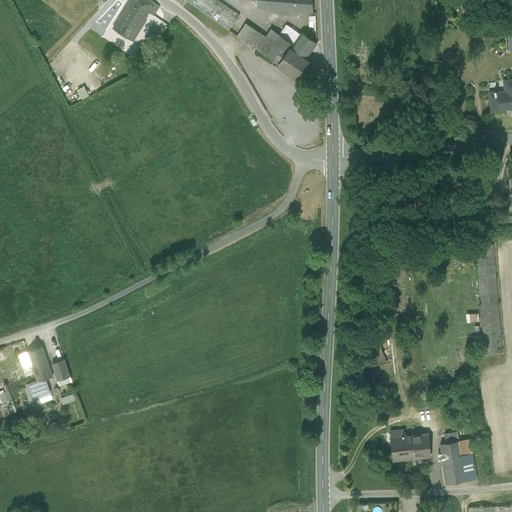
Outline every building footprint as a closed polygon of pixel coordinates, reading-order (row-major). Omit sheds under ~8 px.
[(148,0),(130,0),(112,28),(136,43),(132,40),(146,20),(144,19),(148,12),(153,16),(159,7),(148,0)] [(239,15),(218,0),(184,0),(229,30),(239,15)] [(311,0),(256,0),(256,7),(310,12),(311,0)] [(265,37),(245,23),(237,36),(256,50),(265,37)] [(292,45),(300,34),(284,24),(277,34),(292,45)] [(152,28),(144,42),(142,46),(149,50),(160,32),(152,28)] [(265,37),(256,50),(278,65),(289,50),(292,45),(277,34),(270,30),(265,37)] [(317,43),(301,32),(300,34),(292,45),(289,50),(304,61),(305,59),(317,43)] [(304,61),(289,50),(278,65),(305,83),(307,81),(309,83),(312,79),(309,77),(316,67),(305,59),(304,61)] [(446,54),(443,59),(446,65),(452,65),(455,60),(452,54),(446,54)] [(118,77),(124,72),(119,64),(112,69),(118,77)] [(511,108),(511,80),(507,81),(508,90),(510,90),(511,94),(494,96),(493,92),(488,93),(491,111),(511,108)] [(93,93),(89,85),(82,88),(87,97),(93,93)] [(483,188),(473,189),(474,200),(483,199),(483,188)] [(474,200),(473,189),(450,190),(452,226),(476,224),(475,209),(474,200)] [(483,199),(474,200),(475,209),(484,209),(483,199)] [(511,217),(503,217),(504,230),(511,229),(511,217)] [(493,244),(474,246),(483,348),(476,348),(477,355),(503,352),(493,244)] [(375,363),(386,362),(385,339),(373,340),(375,363)] [(42,346),(27,351),(34,371),(34,372),(37,380),(37,381),(46,378),(52,376),(49,366),(46,359),(42,346)] [(58,355),(46,359),(49,366),(52,376),(54,379),(66,375),(64,371),(56,373),(54,367),(62,364),(58,355)] [(62,364),(54,367),(56,373),(64,371),(62,364)] [(31,397),(39,394),(50,391),(46,378),(37,381),(37,380),(26,383),(31,397)] [(8,391),(0,394),(0,402),(11,399),(8,391)] [(53,398),(50,391),(39,394),(42,402),(53,398)] [(65,397),(66,403),(75,400),(73,395),(65,397)] [(404,430),(390,432),(392,460),(414,457),(412,434),(405,435),(404,430)] [(457,431),(444,433),(445,442),(459,440),(457,431)] [(428,433),(412,434),(414,457),(430,456),(428,433)] [(445,442),(440,443),(447,482),(465,479),(462,461),(459,440),(445,442)] [(469,460),(462,461),(465,479),(472,478),(469,460)]
